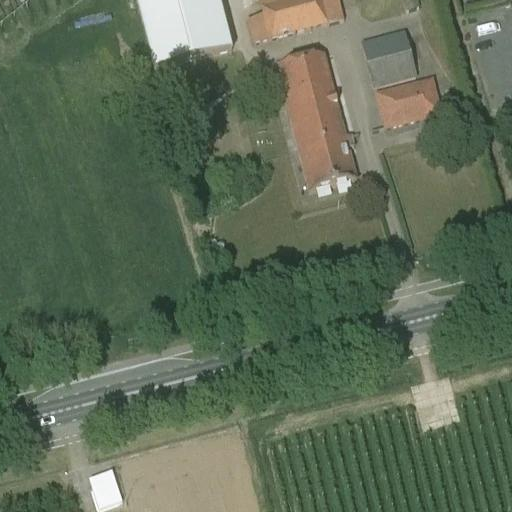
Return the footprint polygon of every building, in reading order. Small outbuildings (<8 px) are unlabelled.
[(134,0),(153,76),(232,55),(217,0),(134,0)] [(257,0),(260,12),(259,12),(261,19),(245,24),(252,49),(268,45),(269,46),(328,31),(327,29),(344,24),(337,0),(257,0)] [(419,12),(415,0),(399,0),(404,17),(419,12)] [(417,82),(404,34),(359,45),(372,93),(417,82)] [(346,140),(324,57),(275,70),(308,196),(357,183),(348,150),(354,149),(352,139),(346,140)] [(442,119),(432,81),(374,96),(384,134),(442,119)]
